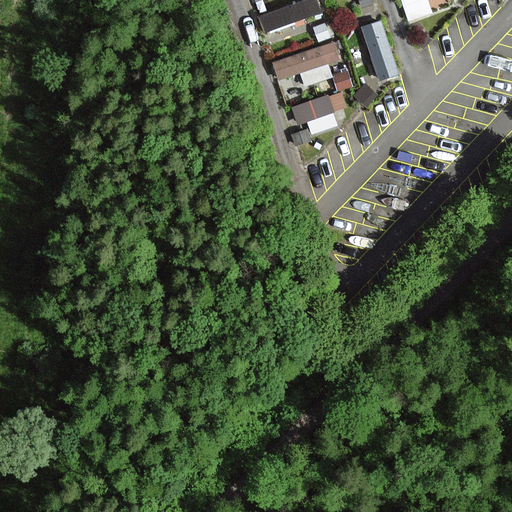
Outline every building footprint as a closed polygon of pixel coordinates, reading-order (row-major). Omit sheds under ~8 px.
[(319,0),(255,0),(251,1),(261,33),(323,12),(319,0)] [(394,0),(398,10),(429,0),(394,0)] [(381,12),(355,21),(378,84),(404,75),(381,12)] [(329,29),(267,49),(277,80),(339,60),(329,29)] [(345,77),(283,97),(293,129),(356,108),(345,77)]
